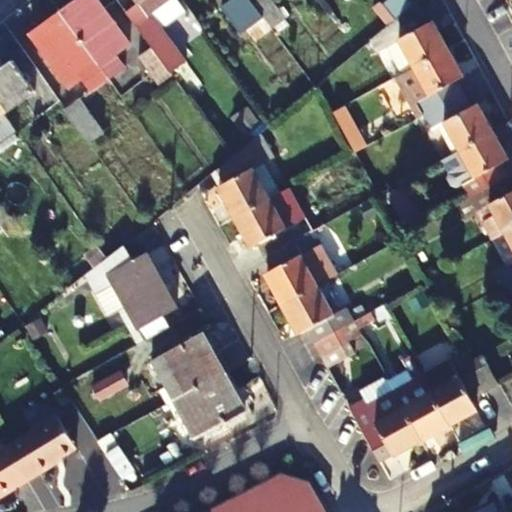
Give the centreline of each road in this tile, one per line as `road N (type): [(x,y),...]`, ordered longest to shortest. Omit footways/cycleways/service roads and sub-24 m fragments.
road 1 (residential): [(185,208),(322,444)]
road 2 (residential): [(152,511),(322,444)]
road 3 (residential): [(391,511),(511,446)]
